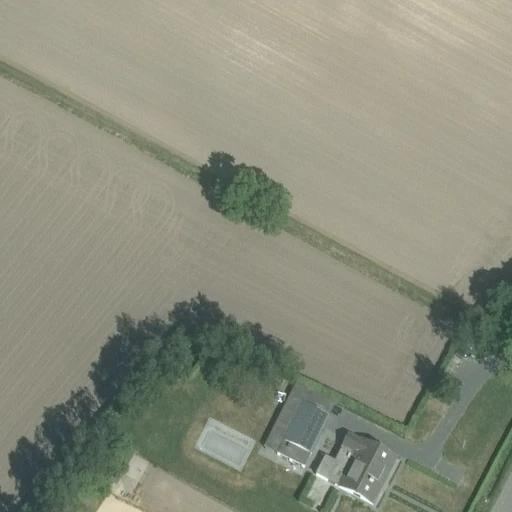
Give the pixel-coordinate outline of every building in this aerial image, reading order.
[(286,397),(268,434),(283,441),(276,455),(302,467),(328,416),(286,397)] [(250,424),(264,429),(274,405),(261,400),(250,424)] [(360,443),(348,436),(343,448),(335,463),(324,458),(315,476),(337,488),(372,506),(380,490),(376,488),(391,458),(361,442),(360,443)] [(104,467),(99,476),(113,484),(118,475),(130,453),(117,445),(104,467)] [(320,480),(309,503),(327,511),(339,489),(320,480)]
